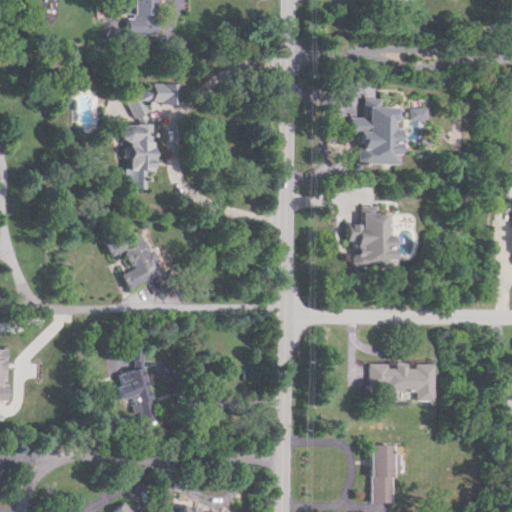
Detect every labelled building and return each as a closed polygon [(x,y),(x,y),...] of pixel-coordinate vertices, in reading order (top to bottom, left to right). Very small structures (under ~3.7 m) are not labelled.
[(154,0),(121,0),(122,34),(154,35),(154,0)] [(121,100),(129,118),(142,112),(143,102),(175,103),(176,83),(148,82),(148,88),(121,100)] [(394,163),(394,106),(377,106),(377,98),(361,98),(361,117),(346,117),(346,133),(354,133),(354,163),(394,163)] [(425,107),(408,107),(408,119),(425,119),(425,107)] [(149,124),(115,124),(114,140),(122,140),(121,181),(126,181),(126,188),(139,188),(140,168),(148,169),(149,124)] [(357,223),(341,223),(341,240),(347,240),(347,267),(393,266),(393,256),(388,256),(388,234),(382,234),(381,212),(373,212),(373,205),(356,205),(357,223)] [(157,273),(139,231),(102,247),(106,255),(118,250),(126,268),(115,273),(122,288),(157,273)] [(138,345),(120,347),(124,369),(115,371),(117,385),(113,386),(115,398),(129,396),(134,424),(151,421),(138,345)] [(429,364),(403,364),(383,364),(383,363),(365,363),(365,391),(387,391),(387,399),(403,399),(403,391),(411,391),(411,400),(429,400),(429,364)] [(386,444),(365,444),(365,501),(387,501),(387,472),(395,472),(396,452),(386,451),(386,444)] [(130,511),(121,500),(106,511),(130,511)]
